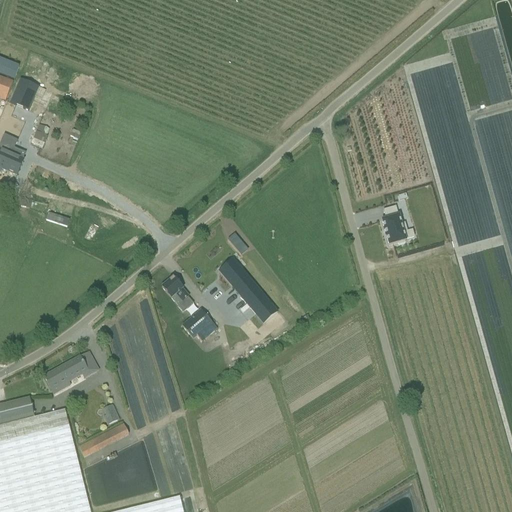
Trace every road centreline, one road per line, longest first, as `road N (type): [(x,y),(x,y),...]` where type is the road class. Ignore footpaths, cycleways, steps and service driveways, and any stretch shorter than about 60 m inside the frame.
road 1 (unclassified): [(0,375),(68,335),(322,118)]
road 2 (unclassified): [(433,511),(322,118)]
road 3 (unclassified): [(322,118),(462,0)]
